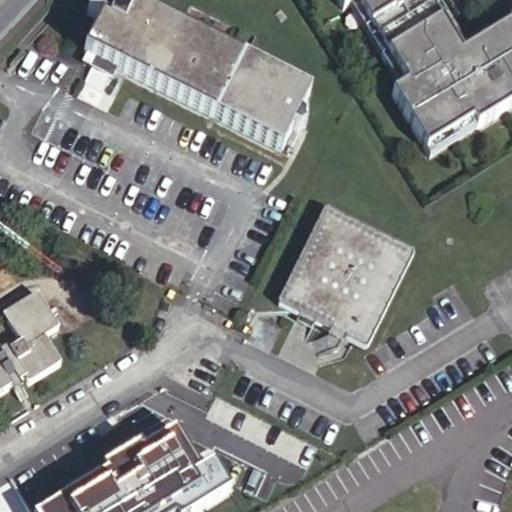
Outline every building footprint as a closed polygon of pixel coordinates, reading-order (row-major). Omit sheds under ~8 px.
[(111,0),(110,3),(104,0),(93,0),(86,14),(100,21),(83,54),(95,60),(89,72),(112,83),(118,72),(213,120),(282,154),(310,95),(242,62),(118,0),(111,0)] [(342,0),(353,17),(365,10),(415,93),(401,102),(435,158),(481,130),(484,136),(511,119),(511,25),(510,27),(511,29),(511,35),(468,63),(429,0),(342,0)] [(511,35),(511,29),(510,27),(470,54),(437,0),(429,0),(468,63),(511,35)] [(484,136),(481,130),(435,158),(438,163),(484,136)] [(329,215),(279,309),(364,355),(415,263),(329,215)] [(0,266),(13,260),(0,237),(0,266)] [(0,354),(0,405),(63,372),(48,344),(60,337),(38,296),(0,315),(0,320),(14,347),(0,354)] [(136,430),(16,501),(23,511),(223,511),(274,482),(136,430)]
